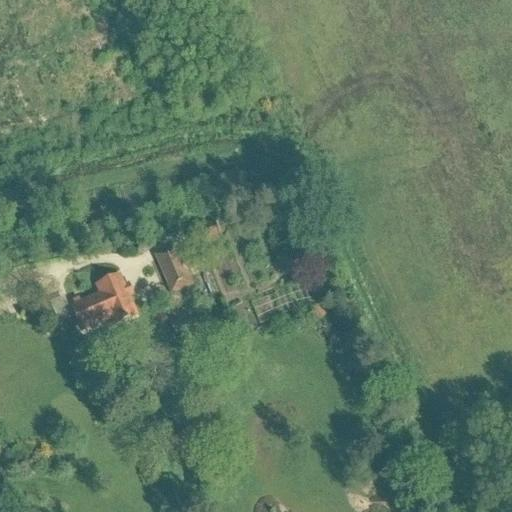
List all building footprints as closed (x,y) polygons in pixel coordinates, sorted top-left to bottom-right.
[(188,233),(192,249),(216,242),(211,226),(188,233)] [(181,262),(176,251),(159,258),(170,285),(167,286),(171,295),(191,286),(187,275),(181,262)] [(181,262),(187,275),(202,268),(196,255),(181,262)] [(101,297),(72,309),(82,333),(110,321),(114,329),(138,319),(120,277),(96,287),(101,297)] [(193,431),(174,442),(195,481),(211,472),(205,461),(201,463),(192,448),(200,444),(193,431)]
